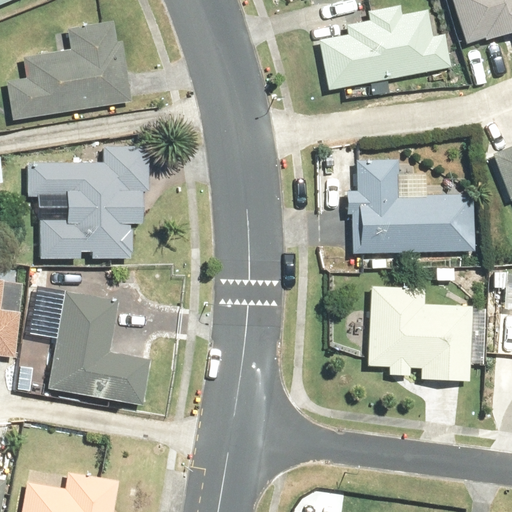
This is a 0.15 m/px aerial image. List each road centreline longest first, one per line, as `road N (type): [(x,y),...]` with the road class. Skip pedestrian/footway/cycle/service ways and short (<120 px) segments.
road 1 (residential): [(196,0),(239,143),(249,224),(248,330),(233,440)]
road 2 (residential): [(511,473),(233,440)]
